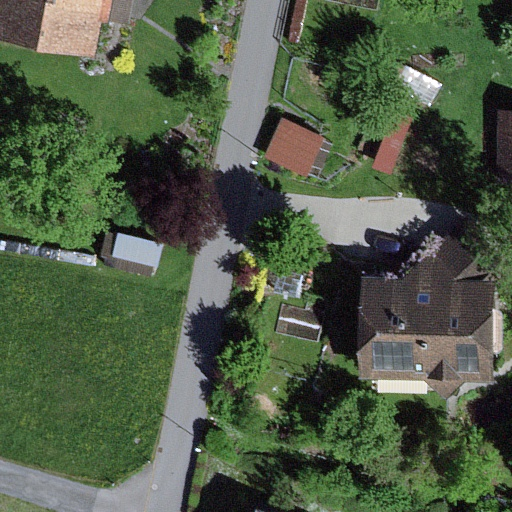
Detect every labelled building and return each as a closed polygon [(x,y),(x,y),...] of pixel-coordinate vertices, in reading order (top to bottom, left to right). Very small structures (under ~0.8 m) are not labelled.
[(0,0),(0,30),(102,50),(108,16),(132,21),(135,0),(0,0)] [(398,108),(375,165),(392,172),(416,115),(398,108)] [(511,108),(501,109),(501,182),(511,181),(511,108)] [(283,116),(266,156),(309,175),(327,135),(283,116)] [(368,271),(365,374),(428,375),(449,396),(470,376),(500,377),(502,284),(511,274),(511,257),(469,214),(410,272),(368,271)] [(286,511),(263,502),(259,511),(286,511)]
